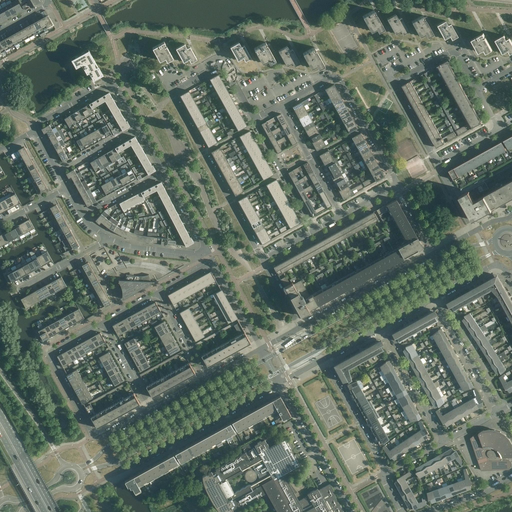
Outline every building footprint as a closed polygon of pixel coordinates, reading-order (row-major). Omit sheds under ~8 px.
[(19,4),(17,0),(12,3),(14,6),(16,12),(21,9),(19,4)] [(14,6),(12,3),(11,3),(7,5),(9,9),(12,14),(16,12),(14,6)] [(9,9),(7,5),(7,6),(2,8),(4,12),(7,17),(12,14),(9,9)] [(383,26),(376,14),(378,13),(379,13),(378,11),(377,12),(375,13),(374,10),(372,11),(362,17),(371,32),(376,29),(378,32),(384,29),(383,26)] [(407,29),(403,22),(401,17),(398,19),(396,14),(387,19),(395,34),(401,31),(402,35),(409,31),(407,29)] [(48,15),(0,41),(0,42),(5,39),(10,37),(15,34),(19,32),(24,29),(29,26),(34,24),(38,21),(43,19),(48,16),(53,25),(54,25),(48,15)] [(432,32),(425,20),(424,18),(423,15),(421,16),(411,22),(420,37),(425,34),(427,37),(433,34),(432,32)] [(48,27),(49,29),(53,27),(52,25),(53,25),(51,20),(48,16),(43,19),(46,23),(47,25),(48,27)] [(43,30),(45,32),(49,30),(49,29),(48,27),(47,25),(46,23),(43,19),(39,21),(38,21),(41,26),(42,27),(43,30)] [(38,21),(37,22),(34,24),(36,28),(37,30),(38,32),(38,33),(43,30),(42,27),(41,26),(38,21)] [(456,35),(453,28),(450,24),(448,25),(447,23),(445,21),(436,26),(444,39),(449,36),(451,40),(457,36),(456,35)] [(34,24),(30,26),(29,26),(31,31),(32,33),(34,35),(38,33),(38,32),(37,30),(36,28),(34,24)] [(0,54),(1,54),(0,51),(46,26),(47,28),(54,25),(53,25),(52,25),(48,27),(47,25),(42,27),(37,30),(32,33),(28,35),(23,38),(18,41),(13,43),(9,46),(4,48),(0,50),(0,52),(0,53),(1,53),(0,53),(0,54)] [(29,26),(28,27),(24,29),(27,33),(28,35),(29,38),(34,35),(32,33),(31,31),(29,26)] [(24,29),(20,31),(19,32),(22,36),(23,38),(24,40),(29,38),(28,35),(27,33),(24,29)] [(19,32),(18,32),(15,34),(17,39),(18,41),(19,43),(20,43),(24,40),(23,38),(22,36),(19,32)] [(491,48),(486,37),(485,36),(483,33),(482,34),(472,40),(479,53),(485,50),(486,53),(493,50),(491,48)] [(15,34),(11,36),(10,37),(12,41),(13,43),(15,45),(15,46),(20,43),(19,43),(18,41),(17,39),(15,34)] [(511,53),(511,43),(511,42),(509,38),(506,40),(506,38),(504,35),(495,40),(503,54),(508,51),(510,55),(511,53)] [(10,37),(9,37),(5,39),(8,44),(9,46),(10,48),(15,46),(15,45),(13,43),(12,41),(10,37)] [(5,39),(1,42),(0,42),(3,46),(4,48),(5,51),(10,48),(9,46),(8,44),(5,39)] [(166,46),(166,45),(165,44),(164,42),(163,42),(162,43),(161,43),(160,44),(152,48),(160,61),(165,58),(167,62),(173,58),(172,56),(171,55),(166,46)] [(246,49),(243,51),(242,51),(241,49),(242,49),(241,47),(240,45),(239,42),(230,47),(238,61),(243,58),(245,61),(251,58),(250,56),(250,55),(246,49)] [(270,64),(276,61),(274,58),(274,57),(268,46),(267,45),(265,42),(264,43),(263,43),(263,44),(261,44),(254,49),(262,64),(268,61),(270,64)] [(189,52),(188,53),(187,51),(188,50),(187,48),(186,47),(185,44),(176,49),(183,62),(189,59),(191,63),(197,60),(196,58),(196,57),(195,57),(192,51),(192,50),(192,51),(189,52)] [(290,51),(289,49),(287,46),(278,51),(287,66),(292,63),(294,67),(300,63),(299,61),(298,60),(295,53),(294,54),(291,55),(290,56),(290,54),(291,53),(290,51)] [(316,51),(316,50),(314,47),(313,48),(312,48),(312,49),(310,49),(303,54),(311,68),(316,65),(318,69),(324,66),(323,63),(323,62),(316,51)] [(103,75),(98,66),(97,67),(88,49),(71,59),(73,63),(75,66),(76,68),(80,66),(82,68),(83,67),(87,74),(89,73),(91,76),(93,80),(102,75),(103,75)] [(440,71),(452,65),(451,65),(450,65),(448,62),(450,61),(449,60),(447,61),(436,67),(437,67),(440,71)] [(442,76),(454,70),(454,69),(453,70),(451,67),(452,66),(452,65),(440,71),(442,76)] [(445,81),(457,74),(455,75),(454,72),(455,71),(454,70),(442,76),(445,81)] [(458,129),(442,101),(426,73),(424,74),(456,131),(458,129)] [(212,83),(221,79),(218,74),(210,79),(212,83)] [(448,86),(459,79),(458,79),(456,76),(458,76),(457,74),(445,81),(448,86)] [(214,87),(223,82),(221,79),(212,83),(214,87)] [(450,90),(462,84),(462,83),(461,84),(459,81),(460,80),(459,79),(448,86),(450,90)] [(413,86),(411,82),(412,81),(411,81),(402,86),(404,89),(404,88),(406,90),(413,86)] [(216,91),(225,86),(223,82),(214,87),(216,91)] [(327,94),(336,89),(334,84),(325,89),(327,94)] [(453,95),(465,89),(464,88),(463,89),(461,86),(463,85),(462,84),(450,90),(453,95)] [(218,95),(227,90),(225,86),(216,91),(218,95)] [(413,86),(406,90),(404,91),(405,91),(406,94),(407,93),(408,95),(416,91),(413,86)] [(330,98),(339,93),(336,89),(327,94),(330,98)] [(466,94),(464,91),(465,90),(465,89),(453,95),(455,100),(466,94)] [(221,99),(229,94),(227,90),(218,95),(221,99)] [(182,100),(191,95),(189,91),(180,96),(182,100)] [(416,91),(408,95),(406,96),(407,96),(409,98),(410,98),(411,100),(418,95),(416,91)] [(112,97),(109,93),(102,96),(105,101),(112,97)] [(332,102),(341,98),(339,93),(330,98),(332,102)] [(458,105),(470,98),(468,98),(467,95),(468,95),(467,93),(466,94),(455,100),(458,105)] [(223,103),(232,98),(229,94),(221,99),(223,103)] [(184,104),(193,99),(191,95),(182,100),(184,104)] [(421,100),(418,95),(411,100),(409,101),(410,100),(411,103),(412,103),(413,104),(421,100)] [(105,101),(102,96),(96,100),(99,105),(105,101)] [(225,107),(234,102),(232,98),(223,103),(225,107)] [(334,107),(343,102),(341,98),(332,102),(334,107)] [(461,109),(473,103),(472,102),(471,103),(469,100),(471,99),(470,98),(458,105),(461,109)] [(187,108),(195,103),(193,99),(184,104),(187,108)] [(99,105),(96,100),(89,104),(92,109),(99,105)] [(421,100),(413,104),(412,105),(412,106),(413,105),(414,108),(415,107),(416,109),(424,105),(421,100)] [(116,105),(114,101),(107,105),(110,109),(116,105)] [(227,111),(236,106),(234,102),(225,107),(227,111)] [(295,111),(304,106),(302,102),(292,107),(295,111)] [(337,111),(346,106),(343,102),(334,107),(337,111)] [(189,112),(198,107),(195,103),(187,108),(189,112)] [(463,114),(475,108),(475,107),(474,108),(472,105),(473,104),(473,103),(461,109),(463,114)] [(95,114),(92,109),(89,104),(85,106),(91,116),(95,114)] [(119,109),(116,105),(110,109),(112,113),(119,109)] [(426,110),(424,105),(416,109),(414,110),(415,110),(417,112),(418,112),(419,114),(426,110)] [(91,116),(85,106),(81,109),(87,119),(91,116)] [(229,115),(238,110),(236,106),(227,111),(229,115)] [(297,115),(306,110),(304,106),(295,111),(297,115)] [(339,115),(348,111),(346,106),(337,111),(339,115)] [(191,116),(200,111),(198,107),(189,112),(191,116)] [(466,119),(478,112),(476,113),(475,110),(476,109),(475,108),(463,114),(466,119)] [(87,119),(81,109),(77,111),(83,121),(87,119)] [(121,113),(119,109),(112,113),(115,117),(121,113)] [(231,119),(240,114),(238,110),(229,115),(231,119)] [(299,119),(308,114),(306,110),(297,115),(299,119)] [(426,110),(419,114),(417,115),(418,115),(419,117),(420,117),(421,119),(429,114),(426,110)] [(83,121),(77,111),(73,114),(78,123),(83,121)] [(193,119),(202,115),(200,111),(191,116),(193,119)] [(342,120),(350,115),(348,111),(339,115),(342,120)] [(469,124),(480,117),(479,117),(477,114),(478,114),(478,112),(466,119),(469,124)] [(124,118),(121,113),(115,117),(117,122),(124,118)] [(78,123),(73,114),(69,116),(74,126),(78,123)] [(234,123),(242,118),(240,114),(231,119),(234,123)] [(280,147),(282,151),(292,145),(290,141),(294,139),(293,137),(288,127),(281,114),(261,124),(274,147),(275,147),(276,149),(280,147)] [(301,123),(311,118),(308,114),(299,119),(301,123)] [(429,114),(421,119),(420,120),(420,119),(422,122),(423,121),(424,123),(431,119),(429,114)] [(195,123),(204,119),(202,115),(193,119),(195,123)] [(344,124),(353,119),(350,115),(342,120),(344,124)] [(74,126),(69,116),(64,119),(65,120),(70,128),(74,126)] [(458,136),(468,131),(466,127),(470,125),(471,129),(482,123),(480,119),(481,118),(480,117),(469,124),(458,129),(456,131),(458,136)] [(236,127),(245,122),(242,118),(234,123),(236,127)] [(303,127),(313,122),(311,118),(301,123),(303,127)] [(197,127),(206,122),(204,119),(195,123),(197,127)] [(346,128),(355,124),(353,119),(344,124),(346,128)] [(434,124),(431,119),(424,123),(422,124),(422,125),(423,124),(425,127),(425,126),(426,128),(434,124)] [(130,126),(127,121),(126,121),(119,125),(122,131),(130,126)] [(200,131),(208,126),(206,122),(197,127),(200,131)] [(238,131),(247,126),(245,122),(236,127),(238,131)] [(306,131),(315,126),(313,122),(303,127),(306,131)] [(45,133),(55,127),(53,123),(41,129),(44,134),(45,133)] [(349,133),(358,128),(355,124),(346,128),(349,133)] [(434,124),(426,128),(425,129),(426,129),(427,131),(428,131),(429,133),(437,129),(434,124)] [(112,134),(106,125),(102,127),(107,137),(112,135),(112,134)] [(202,135),(211,130),(208,126),(200,131),(202,135)] [(308,135),(317,130),(315,126),(306,131),(308,135)] [(49,136),(58,131),(55,127),(45,133),(46,132),(49,136)] [(107,137),(102,127),(97,129),(103,139),(107,137)] [(103,139),(97,129),(93,132),(99,142),(103,139)] [(439,133),(437,129),(429,133),(427,134),(428,134),(430,136),(431,136),(432,138),(439,133)] [(204,139),(213,134),(211,130),(202,135),(204,139)] [(310,139),(319,134),(317,130),(308,135),(310,139)] [(51,140),(60,135),(58,131),(49,136),(51,140)] [(242,141),(252,135),(250,131),(239,137),(242,141)] [(99,142),(93,132),(89,134),(95,144),(99,142)] [(436,148),(445,143),(443,140),(447,138),(448,141),(457,137),(454,132),(451,133),(442,138),(434,142),(433,143),(434,143),(436,148)] [(354,142),(363,137),(360,133),(352,138),(354,142)] [(439,133),(432,138),(430,139),(431,138),(432,141),(433,140),(434,142),(442,138),(439,133)] [(95,144),(89,134),(85,136),(90,146),(95,144)] [(206,143),(215,138),(213,134),(204,139),(206,143)] [(312,143),(321,138),(319,134),(310,139),(312,143)] [(53,145),(62,140),(60,135),(51,140),(53,145)] [(244,145),(254,139),(252,135),(242,141),(244,145)] [(90,146),(85,136),(81,139),(86,149),(90,146)] [(137,141),(135,136),(128,140),(131,145),(137,141)] [(356,147),(365,142),(363,137),(354,142),(356,147)] [(208,147),(217,142),(215,138),(206,143),(208,147)] [(314,147),(324,142),(321,138),(312,143),(314,147)] [(511,147),(511,144),(508,138),(503,141),(508,149),(511,147)] [(86,149),(81,139),(76,141),(82,151),(86,149)] [(246,149),(256,143),(254,139),(244,145),(246,149)] [(56,149),(65,144),(62,140),(53,145),(56,149)] [(131,145),(128,140),(122,144),(124,149),(131,145)] [(317,151),(326,146),(324,142),(314,147),(317,151)] [(359,151),(368,146),(365,142),(356,147),(359,151)] [(506,151),(501,142),(496,145),(501,153),(506,151)] [(248,152),(258,147),(256,143),(246,149),(248,152)] [(58,153),(67,148),(65,144),(56,149),(58,153)] [(124,149),(122,144),(115,148),(118,153),(124,149)] [(142,149),(140,145),(133,149),(135,153),(142,149)] [(501,153),(496,145),(492,147),(496,156),(501,153)] [(27,152),(26,150),(24,146),(18,150),(15,152),(12,155),(14,159),(18,157),(27,152)] [(361,155),(370,150),(368,146),(359,151),(361,155)] [(213,156),(222,151),(220,147),(211,152),(213,156)] [(250,156),(261,151),(258,147),(248,152),(250,156)] [(496,156),(492,147),(487,150),(492,159),(496,156)] [(60,157),(69,152),(67,148),(58,153),(60,157)] [(121,158),(118,153),(115,148),(111,150),(117,160),(121,158)] [(145,153),(142,149),(135,153),(138,157),(145,153)] [(322,160),(333,153),(331,149),(319,156),(322,160)] [(117,160),(111,150),(107,153),(112,163),(117,160)] [(364,160),(372,155),(370,150),(361,155),(364,160)] [(492,159),(487,150),(482,153),(487,161),(492,159)] [(216,160),(224,155),(222,151),(213,156),(216,160)] [(252,160),(263,155),(261,151),(250,156),(252,160)] [(21,162),(30,157),(27,152),(18,157),(21,162)] [(63,162),(72,157),(69,152),(60,157),(63,162)] [(112,163),(107,153),(103,155),(108,165),(112,163)] [(147,157),(145,153),(138,157),(140,161),(147,157)] [(324,164),(333,159),(335,157),(333,153),(322,160),(324,164)] [(487,161),(482,153),(477,155),(482,164),(487,161)] [(108,165),(103,155),(99,158),(104,167),(108,165)] [(218,164),(227,159),(224,155),(216,160),(218,164)] [(255,164),(265,159),(263,155),(252,160),(255,164)] [(366,164),(375,159),(372,155),(364,160),(366,164)] [(482,164),(477,155),(473,158),(477,166),(482,164)] [(24,167),(33,162),(30,157),(21,162),(24,167)] [(149,162),(147,157),(140,161),(143,166),(149,162)] [(326,168),(335,162),(337,161),(335,157),(333,159),(324,164),(326,168)] [(104,167),(99,158),(94,160),(100,170),(104,167)] [(477,166),(473,158),(468,160),(473,169),(477,166)] [(220,168),(229,163),(227,159),(218,164),(220,168)] [(257,168),(267,163),(265,159),(255,164),(257,168)] [(366,170),(368,168),(377,163),(375,159),(366,164),(364,165),(366,170)] [(100,170),(94,160),(90,163),(96,172),(100,170)] [(473,169),(468,160),(463,163),(468,172),(473,169)] [(328,172),(337,166),(340,165),(337,161),(335,162),(326,168),(328,172)] [(26,172),(36,167),(33,162),(24,167),(26,172)] [(145,170),(153,165),(152,165),(149,162),(143,166),(145,170)] [(332,206),(320,185),(307,162),(298,167),(300,171),(301,171),(305,168),(306,170),(308,174),(304,177),(303,177),(305,181),(306,180),(310,178),(314,184),(309,186),(308,187),(311,190),(316,188),(325,205),(320,207),(322,211),(332,206)] [(222,172),(231,167),(229,163),(220,168),(222,172)] [(259,172),(269,166),(267,163),(257,168),(259,172)] [(371,173),(380,168),(377,163),(368,168),(371,173)] [(468,172),(463,163),(458,166),(463,174),(468,172)] [(156,170),(153,165),(145,170),(148,175),(153,172),(156,170)] [(330,175),(342,169),(340,165),(337,166),(328,172),(330,175)] [(261,176),(271,170),(269,166),(259,172),(261,176)] [(463,174),(458,166),(454,168),(459,177),(463,174)] [(29,177),(38,172),(36,167),(26,172),(29,177)] [(69,177),(80,172),(77,167),(66,174),(69,178),(69,177)] [(224,176),(233,171),(231,167),(222,172),(224,176)] [(305,193),(310,191),(311,190),(308,187),(303,190),(300,184),(304,181),(305,181),(303,177),(302,178),(298,180),(295,174),(299,172),(300,171),(298,167),(288,173),(312,216),(322,211),(320,207),(315,210),(305,193)] [(373,177),(382,172),(380,168),(371,173),(373,177)] [(459,177),(454,168),(449,171),(454,180),(459,177)] [(136,179),(131,169),(126,172),(132,182),(136,179)] [(342,174),(344,173),(342,169),(330,175),(332,179),(342,174)] [(263,180),(273,175),(274,175),(271,170),(261,176),(263,180)] [(226,180),(235,175),(233,171),(224,176),(226,180)] [(32,182),(41,177),(38,172),(29,177),(32,182)] [(73,181),(82,176),(80,172),(69,177),(69,178),(71,177),(73,181)] [(132,182),(126,172),(122,174),(128,184),(132,182)] [(374,182),(385,177),(382,172),(373,177),(362,183),(365,187),(371,184),(370,182),(373,180),(374,182)] [(128,184),(122,174),(118,176),(123,186),(128,184)] [(335,183),(344,178),(342,174),(332,179),(335,183)] [(229,184),(237,179),(235,175),(226,180),(229,184)] [(76,185),(85,180),(82,176),(73,181),(76,185)] [(123,186),(118,176),(114,179),(119,189),(123,186)] [(35,187),(44,182),(41,177),(32,182),(35,187)] [(337,187),(346,182),(344,178),(335,183),(337,187)] [(119,189),(114,179),(110,181),(115,191),(119,189)] [(231,188),(240,183),(237,179),(229,184),(231,188)] [(268,189),(279,183),(276,179),(266,185),(268,189)] [(78,189),(87,184),(85,180),(76,185),(78,189)] [(487,213),(511,198),(511,180),(508,183),(504,185),(499,187),(498,188),(494,190),(493,191),(475,201),(469,191),(467,192),(459,196),(473,220),(480,216),(480,215),(481,214),(482,215),(487,213)] [(115,191),(110,181),(105,183),(111,193),(115,191)] [(339,191),(348,186),(351,185),(349,181),(346,182),(337,187),(339,191)] [(47,188),(45,184),(44,182),(35,187),(37,192),(41,191),(45,189),(46,189),(47,188)] [(163,187),(161,182),(156,184),(154,185),(154,186),(155,187),(157,190),(163,187)] [(489,189),(485,182),(473,189),(476,196),(489,189)] [(111,193),(105,183),(101,186),(106,196),(111,193)] [(233,192),(242,187),(240,183),(231,188),(233,192)] [(271,193),(281,187),(279,183),(268,189),(271,193)] [(80,193),(89,188),(87,184),(78,189),(80,193)] [(343,199),(353,194),(351,192),(355,190),(356,192),(363,188),(361,184),(350,190),(341,195),(343,199)] [(154,186),(154,185),(150,188),(148,189),(148,190),(150,194),(157,190),(155,187),(154,186)] [(341,195),(350,190),(348,186),(339,191),(341,195)] [(235,196),(244,191),(242,187),(233,192),(235,196)] [(273,197),(283,191),(281,187),(271,193),(273,197)] [(82,198),(91,193),(89,188),(80,193),(82,198)] [(148,189),(143,191),(141,192),(142,194),(143,197),(150,194),(148,190),(148,189)] [(275,201),(285,195),(283,191),(273,197),(275,201)] [(145,199),(143,197),(142,194),(141,192),(136,195),(140,202),(142,204),(142,205),(146,202),(146,201),(145,199)] [(85,202),(94,197),(91,193),(82,198),(85,202)] [(19,201),(15,194),(10,197),(15,206),(17,205),(16,204),(19,202),(19,201)] [(140,202),(136,195),(132,197),(136,204),(137,207),(142,205),(142,204),(140,202)] [(277,205),(287,199),(285,195),(275,201),(277,205)] [(240,205),(249,200),(247,196),(238,201),(240,205)] [(15,206),(10,197),(5,199),(10,209),(15,206)] [(87,206),(96,201),(94,197),(85,202),(87,206)] [(136,204),(132,197),(128,199),(132,206),(133,209),(137,207),(136,204)] [(10,209),(5,199),(0,202),(5,211),(10,209)] [(132,206),(128,199),(124,201),(127,208),(129,211),(133,209),(132,206)] [(279,209),(289,203),(287,199),(277,205),(279,209)] [(381,214),(388,210),(399,205),(400,204),(399,203),(398,203),(396,199),(376,210),(383,223),(385,221),(381,214)] [(155,213),(149,202),(149,203),(147,200),(146,201),(146,202),(147,204),(152,214),(155,213)] [(242,209),(251,204),(249,200),(240,205),(242,209)] [(127,208),(124,201),(119,204),(123,210),(124,214),(129,211),(127,208)] [(281,213),(292,207),(289,203),(279,209),(281,213)] [(59,210),(58,208),(56,204),(50,208),(47,210),(50,215),(59,210)] [(244,213),(253,208),(251,204),(242,209),(244,213)] [(391,215),(401,209),(402,210),(403,209),(402,207),(401,208),(399,205),(388,210),(391,215)] [(284,217),(294,211),(292,207),(281,213),(284,217)] [(247,217),(256,212),(253,208),(244,213),(247,217)] [(394,220),(404,214),(406,214),(405,212),(403,213),(402,210),(401,209),(391,215),(394,220)] [(53,220),(62,215),(59,210),(50,215),(53,220)] [(101,222),(108,214),(104,211),(95,221),(99,224),(101,222)] [(286,221),(296,215),(294,211),(284,217),(286,221)] [(249,220),(258,216),(256,212),(247,217),(249,220)] [(379,221),(373,212),(371,213),(371,214),(369,215),(373,223),(378,221),(379,221)] [(105,225),(111,217),(109,216),(108,214),(101,222),(103,224),(105,225)] [(373,223),(369,215),(368,214),(368,215),(366,216),(366,217),(364,218),(369,226),(373,223)] [(396,225),(407,219),(408,218),(407,217),(406,217),(404,214),(394,220),(396,225)] [(56,225),(65,220),(62,215),(53,220),(56,225)] [(288,225),(298,219),(296,215),(286,221),(288,225)] [(251,224),(260,219),(258,216),(249,220),(251,224)] [(369,226),(364,218),(363,216),(364,217),(361,219),(362,220),(360,221),(364,228),(369,226)] [(109,228),(115,220),(113,218),(111,217),(105,225),(107,227),(109,228)] [(253,228),(262,223),(260,219),(251,224),(253,228)] [(290,229),(300,223),(298,219),(288,225),(279,230),(281,234),(287,231),(286,228),(289,226),(290,229)] [(364,228),(360,221),(359,219),(359,220),(356,221),(357,222),(355,223),(359,231),(364,228)] [(399,229),(409,224),(411,223),(410,221),(409,222),(407,219),(396,225),(399,229)] [(34,228),(30,221),(30,220),(26,222),(26,221),(24,222),(29,231),(34,228),(34,229),(34,228)] [(58,230),(67,225),(65,220),(56,225),(58,230)] [(113,231),(118,222),(116,221),(115,220),(109,228),(111,230),(113,231)] [(29,231),(24,222),(19,225),(19,226),(24,234),(29,231)] [(117,233),(122,224),(121,224),(118,222),(113,231),(115,232),(117,233)] [(359,231),(355,223),(354,222),(352,224),(352,225),(350,226),(354,233),(359,231)] [(255,232),(264,227),(262,223),(253,228),(255,232)] [(122,236),(126,226),(124,225),(122,224),(117,233),(120,235),(122,236)] [(354,233),(350,226),(349,224),(349,225),(347,227),(345,228),(350,236),(354,233)] [(401,234),(412,228),(412,229),(413,228),(412,226),(411,227),(409,224),(399,229),(401,234)] [(24,234),(19,226),(19,225),(14,228),(19,237),(24,234)] [(61,235),(70,230),(67,225),(58,230),(61,235)] [(127,237),(130,228),(129,227),(126,226),(122,236),(124,236),(127,237)] [(258,236),(266,231),(264,227),(255,232),(258,236)] [(350,236),(345,228),(345,227),(344,227),(345,228),(342,229),(343,230),(341,231),(345,239),(350,236)] [(19,237),(14,228),(9,230),(9,231),(14,239),(19,237)] [(404,239),(415,233),(416,233),(415,231),(414,232),(412,229),(412,228),(401,234),(404,239)] [(345,239),(341,231),(340,229),(340,230),(337,232),(338,233),(336,234),(340,241),(345,239)] [(14,239),(9,231),(9,230),(4,233),(9,242),(14,239)] [(64,240),(73,235),(70,230),(61,235),(57,237),(60,242),(64,240)] [(272,239),(271,236),(274,235),(276,237),(280,234),(278,230),(269,235),(271,239),(272,239)] [(260,240),(269,235),(266,231),(258,236),(260,240)] [(340,241),(336,234),(335,232),(335,233),(333,234),(333,235),(331,236),(335,244),(340,241)] [(9,242),(4,233),(0,235),(0,237),(4,245),(9,242)] [(406,243),(417,237),(417,238),(419,237),(418,236),(416,236),(415,233),(404,239),(406,243)] [(67,245),(76,240),(73,235),(64,240),(67,245)] [(262,244),(271,239),(269,235),(260,240),(262,244)] [(335,244),(331,236),(330,235),(331,236),(328,237),(328,238),(327,239),(331,247),(335,244)] [(194,243),(191,237),(190,238),(183,241),(185,244),(185,246),(186,246),(186,247),(192,243),(194,243)] [(331,247),(327,239),(326,237),(325,237),(326,238),(323,240),(324,241),(322,242),(326,249),(331,247)] [(423,248),(422,247),(424,246),(420,241),(419,241),(417,238),(417,237),(406,243),(400,247),(399,244),(396,245),(398,248),(404,258),(423,248)] [(79,246),(77,242),(76,240),(67,245),(63,247),(65,252),(69,250),(73,248),(73,249),(79,246)] [(326,249),(322,242),(321,240),(321,241),(318,242),(319,243),(317,244),(321,252),(326,249)] [(321,252),(317,244),(316,242),(316,243),(314,245),(314,246),(312,247),(317,254),(321,252)] [(317,254),(312,247),(311,245),(312,246),(309,247),(309,248),(308,249),(312,257),(317,254)] [(312,257),(308,249),(307,248),(306,248),(307,249),(304,250),(305,251),(303,252),(307,260),(312,257)] [(404,258),(398,248),(393,251),(399,261),(402,259),(403,261),(405,260),(404,258)] [(307,260),(303,252),(302,250),(302,251),(299,253),(300,254),(298,255),(302,262),(307,260)] [(51,259),(47,251),(47,252),(42,254),(47,264),(49,263),(48,261),(51,260),(51,259)] [(399,261),(393,251),(389,253),(394,264),(395,264),(398,262),(398,263),(400,262),(399,261)] [(302,262),(298,255),(297,253),(297,254),(295,255),(295,256),(293,257),(298,265),(302,262)] [(394,264),(389,253),(384,256),(389,266),(390,266),(393,264),(394,266),(395,265),(395,264),(394,264)] [(47,264),(42,254),(37,257),(42,266),(47,264)] [(298,265),(293,257),(292,256),(293,257),(290,258),(290,259),(289,260),(293,267),(298,265)] [(389,266),(384,256),(379,258),(385,269),(388,267),(389,268),(391,267),(390,266),(389,266)] [(42,266),(37,257),(32,260),(37,269),(42,266)] [(293,267),(289,260),(288,258),(287,258),(288,259),(285,261),(286,261),(284,262),(288,270),(293,267)] [(385,269),(379,258),(374,261),(380,272),(380,271),(384,270),(384,271),(386,270),(385,269)] [(37,269),(32,260),(27,263),(32,272),(37,269)] [(288,270),(284,262),(283,261),(283,262),(281,263),(281,264),(279,265),(283,273),(288,270)] [(380,272),(374,261),(369,264),(375,274),(376,274),(379,272),(380,274),(381,273),(380,271),(380,272)] [(91,268),(90,266),(88,262),(82,265),(82,266),(79,268),(81,273),(91,268)] [(32,272),(27,263),(22,265),(27,275),(32,272)] [(283,273),(279,265),(278,263),(278,264),(273,267),(278,276),(283,273)] [(375,274),(369,264),(365,266),(371,277),(374,275),(375,276),(376,275),(376,274),(375,274)] [(27,275),(22,265),(17,268),(22,277),(27,275)] [(371,277),(365,266),(360,269),(366,279),(369,277),(370,279),(372,278),(371,277)] [(22,277),(17,268),(12,271),(17,280),(22,277)] [(84,278),(94,273),(91,268),(81,273),(84,278)] [(366,279),(360,269),(355,272),(361,282),(365,280),(365,281),(367,281),(366,279)] [(17,280),(12,271),(7,274),(7,273),(7,274),(4,275),(8,283),(11,281),(12,283),(17,280)] [(216,281),(211,272),(211,271),(206,274),(206,275),(211,284),(216,281)] [(361,282),(355,272),(350,274),(356,285),(357,284),(360,283),(361,284),(362,283),(361,282)] [(87,283),(97,278),(94,273),(84,278),(87,283)] [(290,285),(283,273),(278,276),(283,285),(285,284),(286,287),(290,285)] [(125,280),(122,280),(118,280),(119,280),(118,282),(118,281),(118,282),(119,283),(120,284),(120,285),(121,286),(121,287),(121,288),(122,289),(122,290),(122,291),(122,292),(122,293),(122,294),(122,295),(122,296),(122,297),(122,298),(122,297),(123,299),(152,283),(153,283),(154,282),(155,282),(154,282),(153,282),(151,282),(150,281),(149,281),(148,281),(148,275),(149,275),(148,275),(147,275),(146,275),(145,276),(143,276),(142,276),(141,276),(140,276),(139,276),(138,276),(137,276),(136,276),(135,276),(134,276),(131,277),(130,277),(129,276),(130,276),(130,275),(129,275),(128,275),(127,275),(126,274),(126,275),(125,280)] [(211,284),(206,275),(206,274),(201,277),(201,278),(206,286),(211,284)] [(356,285),(350,274),(346,277),(352,287),(355,285),(356,287),(357,286),(357,284),(356,285)] [(504,288),(501,282),(497,275),(490,279),(488,280),(491,291),(497,297),(505,290),(505,289),(504,288)] [(66,287),(62,279),(61,277),(56,280),(61,289),(66,287)] [(206,286),(201,278),(201,277),(196,279),(197,280),(201,289),(206,286)] [(352,287),(346,277),(341,279),(347,290),(350,288),(351,289),(353,288),(352,287)] [(90,288),(99,283),(97,278),(87,283),(90,288)] [(201,289),(197,280),(196,279),(191,282),(192,283),(197,291),(201,289)] [(347,290),(341,279),(336,282),(342,293),(342,292),(346,291),(346,292),(348,291),(347,290)] [(61,289),(56,280),(51,283),(51,284),(56,292),(61,289)] [(316,300),(313,295),(310,297),(301,280),(285,289),(289,295),(300,316),(314,308),(311,303),(316,300)] [(491,291),(488,280),(486,282),(483,283),(487,293),(491,291)] [(197,291),(192,283),(191,282),(187,285),(192,294),(197,291)] [(342,293),(336,282),(332,285),(337,295),(338,295),(341,293),(342,294),(343,294),(342,292),(342,293)] [(56,292),(51,284),(51,283),(46,285),(51,295),(56,292)] [(92,293),(102,288),(99,283),(90,288),(92,293)] [(487,293),(483,283),(481,285),(478,285),(478,286),(482,296),(487,293)] [(51,295),(46,285),(41,288),(41,289),(46,298),(51,295)] [(192,294),(187,285),(182,287),(183,288),(187,297),(192,294)] [(337,295),(332,285),(327,287),(333,298),(336,296),(337,297),(338,296),(338,295),(337,295)] [(482,296),(478,286),(476,287),(473,288),(474,288),(477,299),(482,296)] [(187,297),(183,288),(182,287),(177,290),(178,291),(183,299),(187,297)] [(333,298),(327,287),(322,290),(328,300),(331,298),(332,300),(334,299),(333,298)] [(46,298),(41,289),(41,288),(36,291),(41,300),(46,298)] [(95,298),(105,293),(102,288),(92,293),(95,298)] [(477,299),(474,288),(471,290),(469,291),(472,301),(477,299)] [(224,295),(221,289),(220,290),(221,290),(212,295),(215,300),(224,295)] [(183,299),(178,291),(177,290),(173,292),(173,293),(178,302),(183,299)] [(328,300),(322,290),(317,292),(323,303),(324,303),(327,301),(327,302),(329,301),(328,300)] [(500,301),(508,295),(508,294),(507,292),(505,290),(497,297),(500,301)] [(41,300),(36,291),(31,294),(31,295),(36,303),(41,300)] [(472,301),(469,291),(466,293),(464,293),(464,294),(467,304),(472,301)] [(178,302),(173,293),(173,292),(168,295),(173,305),(178,302)] [(323,303),(317,292),(313,295),(316,300),(318,306),(322,304),(323,305),(324,304),(324,303),(323,303)] [(98,303),(108,298),(105,293),(95,298),(98,303)] [(36,303),(31,295),(31,294),(26,296),(31,306),(36,303)] [(467,304),(464,294),(461,295),(459,296),(462,307),(467,304)] [(218,304),(226,300),(224,295),(215,300),(218,304)] [(502,306),(510,299),(511,299),(509,297),(508,295),(500,301),(502,306)] [(31,306),(26,296),(21,299),(26,309),(31,306)] [(462,307),(459,296),(456,298),(454,299),(457,309),(462,307)] [(111,304),(109,300),(108,298),(98,303),(101,308),(104,306),(105,307),(111,304)] [(457,309),(454,299),(447,303),(449,308),(451,307),(452,308),(452,309),(453,310),(454,311),(457,309)] [(505,311),(511,305),(511,302),(510,299),(502,306),(505,311)] [(220,309),(229,304),(226,300),(218,304),(220,309)] [(161,312),(156,303),(155,302),(150,305),(151,305),(156,315),(161,312),(161,313),(161,312)] [(223,314),(231,309),(229,304),(220,309),(223,314)] [(156,315),(151,305),(150,305),(146,307),(146,308),(151,318),(156,315)] [(151,318),(146,308),(146,307),(141,310),(141,311),(147,320),(151,318)] [(191,313),(188,308),(179,313),(182,318),(191,313)] [(83,317),(79,309),(78,309),(73,312),(79,321),(81,320),(80,319),(83,317)] [(225,319),(234,314),(231,309),(223,314),(225,319)] [(147,320),(141,311),(141,310),(136,312),(137,313),(142,323),(147,320)] [(436,317),(435,316),(437,315),(434,310),(430,313),(427,313),(428,314),(431,324),(437,321),(437,320),(436,318),(436,317)] [(196,320),(206,315),(204,311),(194,317),(196,320)] [(79,321),(73,312),(68,314),(73,323),(74,324),(77,322),(79,321)] [(142,323),(137,313),(136,312),(131,315),(132,316),(137,325),(142,323)] [(185,322),(194,317),(191,313),(182,318),(185,322)] [(465,324),(473,318),(470,313),(464,316),(465,317),(462,320),(465,324)] [(73,323),(68,314),(63,317),(69,327),(71,326),(74,324),(73,323)] [(237,319),(234,314),(225,319),(228,323),(237,319)] [(431,324),(428,314),(425,315),(423,316),(426,327),(431,324)] [(137,325),(132,316),(131,315),(127,318),(127,319),(132,328),(137,325)] [(426,327),(423,316),(420,318),(418,319),(421,329),(426,327)] [(69,327),(63,317),(58,320),(63,329),(64,330),(67,328),(69,327)] [(187,327),(196,322),(194,317),(185,322),(187,327)] [(132,328),(127,319),(127,318),(122,320),(122,321),(128,331),(132,328)] [(468,329),(477,323),(473,318),(465,324),(468,329)] [(421,329),(418,319),(415,321),(413,321),(413,322),(416,332),(421,329)] [(63,329),(58,320),(53,323),(59,332),(61,331),(64,330),(63,329)] [(128,331),(122,321),(122,320),(117,323),(118,324),(123,333),(128,331)] [(244,332),(238,320),(237,320),(238,321),(233,323),(234,325),(239,335),(244,332)] [(157,332),(167,326),(164,321),(154,327),(157,332)] [(190,332),(199,327),(196,322),(187,327),(190,332)] [(416,332),(413,322),(411,323),(408,324),(408,325),(412,335),(416,332)] [(59,332),(53,323),(48,326),(53,334),(54,335),(57,333),(59,332)] [(123,333),(118,324),(117,323),(112,326),(118,336),(123,333)] [(471,333),(480,328),(477,323),(468,329),(471,333)] [(412,335),(408,325),(406,326),(403,327),(407,337),(412,335)] [(53,334),(48,326),(43,328),(49,338),(51,337),(54,335),(53,334)] [(159,336),(169,331),(167,326),(157,332),(159,336)] [(193,337),(202,332),(199,327),(190,332),(193,337)] [(407,337),(403,327),(401,329),(398,329),(399,330),(402,340),(407,337)] [(49,338),(43,328),(39,331),(38,331),(40,335),(43,341),(47,339),(49,338)] [(474,337),(483,332),(480,328),(471,333),(474,337)] [(434,339),(444,334),(441,329),(438,330),(438,331),(432,335),(434,339)] [(402,340),(399,330),(391,334),(394,338),(395,338),(396,339),(397,340),(398,341),(398,342),(399,342),(402,340)] [(162,341),(172,336),(169,331),(159,336),(162,341)] [(106,343),(100,333),(100,332),(100,333),(95,335),(95,336),(98,340),(101,346),(105,343),(106,343)] [(195,342),(204,337),(202,332),(193,337),(195,342)] [(250,342),(248,339),(244,332),(239,335),(245,345),(245,346),(250,343),(250,342)] [(477,342),(486,337),(483,332),(474,337),(477,342)] [(436,343),(446,338),(444,334),(434,339),(436,343)] [(98,340),(95,336),(95,335),(90,338),(91,339),(93,343),(96,348),(101,346),(98,340)] [(239,335),(234,338),(240,348),(245,345),(239,335)] [(165,346),(175,340),(172,336),(162,341),(165,346)] [(480,347),(488,341),(486,337),(477,342),(480,347)] [(93,343),(91,339),(90,338),(85,340),(86,341),(88,345),(91,351),(96,348),(93,343)] [(127,348),(137,343),(134,338),(124,343),(127,348)] [(240,348),(234,338),(230,340),(236,351),(240,348)] [(439,347),(447,342),(448,342),(446,338),(436,343),(439,347)] [(88,345),(86,341),(85,340),(81,343),(81,344),(83,348),(87,353),(91,351),(88,345)] [(167,351),(177,345),(175,340),(165,346),(167,351)] [(236,351),(230,340),(225,343),(231,353),(236,351)] [(382,346),(382,345),(381,345),(383,344),(381,340),(379,341),(376,342),(374,343),(377,354),(383,350),(383,349),(383,348),(382,347),(382,346)] [(483,351),(491,346),(488,341),(480,347),(483,351)] [(441,351),(450,346),(448,342),(447,342),(439,347),(441,351)] [(83,348),(81,344),(81,343),(76,346),(77,347),(79,350),(82,356),(87,353),(83,348)] [(129,353),(139,348),(137,343),(127,348),(129,353)] [(231,353),(225,343),(220,345),(226,356),(231,353)] [(377,354),(374,343),(371,345),(369,346),(372,356),(377,354)] [(170,356),(180,350),(177,345),(167,351),(170,356)] [(226,356),(220,345),(216,348),(221,358),(226,356)] [(405,355),(414,350),(412,345),(405,347),(405,349),(403,351),(405,355)] [(79,350),(77,347),(76,346),(71,348),(72,349),(74,353),(77,359),(82,356),(79,350)] [(372,356),(369,346),(367,348),(364,348),(364,349),(367,359),(372,356)] [(443,355),(452,350),(453,350),(450,346),(441,351),(443,355)] [(486,356),(494,351),(491,346),(483,351),(486,356)] [(74,353),(72,349),(71,348),(67,351),(67,352),(69,356),(72,361),(77,359),(74,353)] [(132,358),(142,352),(139,348),(129,353),(132,358)] [(221,358),(216,348),(211,351),(217,361),(221,358)] [(367,359),(364,349),(362,350),(359,351),(359,352),(363,362),(367,359)] [(408,360),(417,355),(414,350),(405,355),(408,360)] [(445,359),(455,354),(453,350),(452,350),(443,355),(445,359)] [(69,356),(67,352),(67,351),(62,353),(62,354),(64,358),(68,364),(72,361),(69,356)] [(217,361),(211,351),(206,353),(212,364),(217,361)] [(489,361),(497,355),(494,351),(486,356),(489,361)] [(101,362),(111,357),(110,355),(109,352),(108,352),(99,357),(101,362)] [(135,362),(145,357),(142,352),(132,358),(135,362)] [(363,362),(359,352),(357,353),(354,354),(355,354),(358,364),(363,362)] [(64,358),(62,354),(62,353),(57,356),(63,367),(63,366),(68,364),(64,358)] [(212,364),(206,353),(201,356),(207,367),(212,364)] [(358,364),(355,354),(352,356),(350,356),(350,357),(353,367),(358,364)] [(448,363),(456,358),(457,358),(455,354),(445,359),(448,363)] [(410,365),(420,359),(417,355),(408,360),(410,365)] [(491,365),(500,360),(497,355),(489,361),(491,365)] [(113,362),(114,362),(112,359),(111,357),(101,362),(104,367),(113,362)] [(137,367),(147,362),(145,357),(135,362),(137,367)] [(450,367),(459,362),(457,358),(456,358),(448,363),(450,367)] [(351,380),(348,370),(345,359),(333,366),(337,372),(342,382),(347,381),(348,382),(351,380)] [(413,369),(422,364),(420,359),(410,365),(413,369)] [(382,370),(391,365),(389,360),(386,362),(385,362),(380,367),(382,370)] [(494,370),(503,365),(500,360),(491,365),(494,370)] [(107,372),(117,366),(116,364),(114,362),(113,362),(104,367),(107,372)] [(141,372),(150,367),(147,362),(137,367),(140,372),(141,372)] [(452,371),(461,366),(459,362),(450,367),(452,371)] [(195,374),(191,366),(189,363),(184,366),(190,377),(195,374)] [(416,374),(425,369),(422,364),(413,369),(416,374)] [(384,374),(394,369),(391,365),(382,370),(384,374)] [(506,370),(504,367),(503,365),(494,370),(497,374),(500,373),(501,374),(506,370)] [(118,372),(119,371),(118,368),(117,366),(107,372),(109,376),(118,372)] [(190,377),(184,366),(179,368),(185,379),(190,377)] [(454,375),(464,370),(461,366),(452,371),(454,375)] [(185,379),(179,368),(174,371),(180,382),(185,379)] [(76,377),(79,374),(77,369),(73,372),(67,375),(70,380),(76,377)] [(386,378),(395,374),(396,373),(394,369),(384,374),(386,378)] [(418,379),(428,374),(425,369),(416,374),(418,379)] [(456,379),(465,374),(466,374),(464,370),(454,375),(456,379)] [(112,381),(122,376),(121,374),(119,371),(118,372),(109,376),(112,381)] [(180,382),(174,371),(170,373),(176,384),(180,382)] [(176,384),(170,373),(165,376),(171,387),(176,384)] [(389,383),(398,377),(396,373),(395,374),(386,378),(389,383)] [(78,381),(82,379),(79,374),(76,377),(70,380),(73,384),(78,381)] [(421,384),(430,378),(428,374),(418,379),(421,384)] [(459,383),(468,378),(466,374),(465,374),(456,379),(459,383)] [(511,391),(511,387),(509,381),(507,382),(504,378),(505,376),(504,374),(499,378),(506,390),(507,389),(509,392),(511,391)] [(123,381),(125,381),(123,378),(122,376),(112,381),(115,386),(123,381)] [(171,387),(165,376),(160,379),(166,390),(171,387)] [(391,387),(400,382),(400,381),(398,377),(389,383),(391,387)] [(424,388),(433,383),(430,378),(421,384),(424,388)] [(461,387),(470,382),(468,378),(459,383),(461,387)] [(81,386),(85,384),(82,379),(78,381),(73,384),(75,389),(81,386)] [(166,390),(160,379),(156,381),(162,392),(166,390)] [(162,392),(156,381),(151,384),(157,395),(162,392)] [(349,390),(359,385),(357,381),(350,384),(349,384),(347,386),(349,390)] [(393,391),(402,385),(400,381),(400,382),(391,387),(393,391)] [(473,387),(471,384),(470,382),(461,387),(463,391),(470,389),(471,389),(473,387)] [(426,393),(436,388),(433,383),(424,388),(426,393)] [(83,391),(87,389),(85,384),(81,386),(75,389),(78,394),(83,391)] [(157,395),(151,384),(146,386),(152,398),(157,395)] [(351,394),(361,389),(359,385),(349,390),(351,394)] [(395,395),(404,390),(405,389),(402,385),(393,391),(395,395)] [(429,398),(438,393),(436,388),(426,393),(429,398)] [(86,395),(90,393),(87,389),(83,391),(78,394),(80,399),(81,398),(86,395)] [(354,399),(363,393),(361,389),(351,394),(354,399)] [(397,399),(407,393),(405,389),(404,390),(395,395),(397,399)] [(482,402),(476,389),(473,390),(475,398),(473,399),(478,408),(482,406),(481,403),(482,402)] [(89,400),(93,398),(90,393),(86,395),(81,398),(80,399),(83,404),(83,403),(89,400)] [(140,404),(135,397),(133,393),(129,396),(135,407),(140,404)] [(356,403),(366,398),(363,393),(354,399),(356,403)] [(400,403),(409,398),(409,397),(407,393),(397,399),(400,403)] [(432,403),(441,398),(438,393),(429,398),(432,403)] [(291,415),(286,407),(280,395),(272,400),(278,411),(283,420),(290,415),(291,415)] [(135,407),(129,396),(124,399),(130,410),(135,407)] [(402,407),(411,402),(409,397),(409,398),(400,403),(402,407)] [(358,407),(368,402),(366,398),(356,403),(358,407)] [(444,403),(441,398),(432,403),(434,407),(437,406),(438,407),(444,403)] [(130,410),(124,399),(119,401),(125,412),(130,410)] [(478,408),(473,399),(468,401),(473,411),(478,408)] [(278,411),(272,400),(271,400),(272,400),(268,403),(267,402),(267,403),(273,413),(278,411)] [(125,412),(119,401),(114,404),(120,415),(125,412)] [(473,411),(468,401),(463,404),(469,413),(473,411)] [(89,402),(84,405),(85,407),(91,417),(96,414),(90,404),(89,402)] [(361,411),(370,406),(368,402),(358,407),(361,411)] [(404,411),(413,406),(414,406),(411,402),(402,407),(404,411)] [(273,413),(267,403),(266,403),(267,403),(263,406),(262,405),(268,416),(273,413)] [(120,415),(114,404),(110,406),(116,417),(120,415)] [(469,413),(463,404),(459,406),(464,416),(469,413)] [(268,416),(262,405),(261,406),(262,406),(258,408),(257,408),(263,419),(268,416)] [(116,417),(110,406),(105,409),(111,420),(116,417)] [(363,416),(373,410),(370,406),(361,411),(363,416)] [(406,415),(416,410),(414,406),(413,406),(404,411),(406,415)] [(464,416),(459,406),(454,409),(459,419),(464,416)] [(263,419),(257,408),(256,408),(257,409),(253,411),(252,411),(258,422),(263,419)] [(111,420),(105,409),(100,412),(106,423),(111,420)] [(459,419),(454,409),(449,412),(455,421),(459,419)] [(365,420),(375,415),(373,410),(363,416),(365,420)] [(409,419),(417,414),(418,414),(416,410),(406,415),(409,419)] [(450,424),(445,414),(442,416),(438,410),(435,412),(442,424),(444,423),(446,426),(450,424)] [(258,422),(252,411),(251,411),(252,412),(248,414),(247,413),(247,414),(253,425),(258,422)] [(100,412),(96,414),(102,425),(106,423),(100,412)] [(455,421),(449,412),(445,414),(450,424),(455,421)] [(102,425),(96,414),(91,417),(97,428),(102,425)] [(253,425),(247,414),(243,417),(242,416),(248,427),(253,425)] [(421,418),(419,415),(418,414),(417,414),(409,419),(411,422),(417,420),(418,420),(421,418)] [(368,424),(377,419),(375,415),(365,420),(368,424)] [(248,427),(242,416),(242,417),(238,419),(237,419),(243,430),(248,427)] [(243,430),(237,419),(237,420),(233,422),(232,422),(238,433),(243,430)] [(370,428),(380,423),(377,419),(368,424),(370,428)] [(426,431),(421,421),(418,423),(421,430),(419,431),(424,440),(428,437),(426,432),(426,431)] [(236,434),(230,423),(230,424),(226,426),(225,425),(225,426),(231,437),(236,434)] [(372,432),(382,427),(380,423),(370,428),(372,432)] [(231,437),(225,426),(221,429),(220,428),(226,439),(231,437)] [(375,437),(384,431),(382,427),(372,432),(375,437)] [(226,439),(220,428),(220,429),(216,431),(215,431),(221,442),(226,439)] [(511,445),(511,446),(511,445),(511,444),(509,441),(509,440),(509,439),(505,436),(505,435),(501,433),(500,432),(495,431),(495,430),(490,431),(489,430),(484,431),(483,430),(479,433),(478,432),(470,438),(471,439),(471,440),(481,470),(507,469),(508,469),(509,469),(509,468),(510,468),(510,467),(511,467),(511,466),(511,465),(511,464),(511,463),(511,462),(510,462),(510,461),(509,461),(509,460),(508,460),(507,460),(505,460),(505,457),(511,457),(511,445)] [(221,442),(215,431),(215,432),(211,434),(210,434),(216,445),(221,442)] [(377,441),(387,436),(384,431),(375,437),(377,441)] [(424,440),(419,431),(414,434),(420,443),(424,440)] [(216,445),(210,434),(210,435),(206,437),(205,437),(211,448),(216,445)] [(420,443),(414,434),(410,437),(415,446),(420,443)] [(383,443),(389,439),(387,436),(377,441),(380,446),(383,444),(383,443)] [(211,448),(205,437),(201,440),(200,439),(206,450),(211,448)] [(415,446),(410,437),(405,441),(411,449),(415,446)] [(206,450),(200,439),(200,440),(196,442),(195,442),(201,453),(206,450)] [(343,511),(334,495),(335,494),(330,485),(329,486),(328,485),(318,490),(317,489),(307,494),(308,496),(302,499),(298,501),(298,500),(294,494),(291,489),(288,483),(289,483),(289,482),(288,483),(284,475),(299,466),(298,463),(298,462),(300,461),(301,461),(300,460),(297,454),(294,456),(293,455),(292,453),(293,453),(293,452),(292,453),(291,450),(290,450),(291,449),(293,448),(294,448),(290,441),(289,441),(290,441),(287,442),(286,443),(285,439),(269,448),(269,447),(267,443),(267,444),(265,441),(264,440),(261,442),(261,441),(257,442),(256,440),(242,447),(245,453),(215,469),(216,471),(211,473),(210,472),(208,473),(207,474),(207,473),(203,476),(202,476),(202,477),(202,479),(202,480),(203,481),(203,482),(203,483),(203,484),(204,485),(204,487),(205,488),(206,489),(208,494),(209,496),(209,497),(210,499),(212,502),(214,505),(215,507),(216,508),(217,510),(218,510),(219,511),(232,511),(232,510),(236,508),(237,509),(242,506),(247,503),(257,498),(262,495),(267,492),(267,493),(272,501),(278,511),(277,511),(343,511)] [(411,449),(405,441),(401,444),(406,452),(411,449)] [(201,453),(195,442),(195,443),(191,445),(190,445),(196,456),(201,453)] [(406,452),(401,444),(396,447),(402,455),(406,452)] [(196,456),(190,445),(190,446),(186,448),(185,448),(191,459),(196,456)] [(397,458),(392,450),(390,451),(385,446),(382,448),(388,456),(390,456),(394,460),(397,458)] [(402,455),(396,447),(392,450),(397,458),(402,455)] [(191,459),(185,448),(181,451),(180,450),(180,451),(186,461),(191,459)] [(463,465),(457,453),(455,452),(452,448),(448,450),(453,459),(454,458),(461,466),(463,465)] [(453,459),(448,450),(443,453),(443,454),(448,462),(453,459)] [(186,461),(180,451),(176,453),(175,453),(181,464),(186,461)] [(448,462),(443,454),(443,453),(438,456),(443,464),(448,462)] [(179,465),(173,454),(173,455),(169,457),(168,457),(174,468),(179,465)] [(443,464),(438,456),(434,458),(434,459),(438,467),(443,464)] [(174,468),(168,457),(168,458),(164,460),(163,460),(169,471),(174,468)] [(438,467),(434,459),(434,458),(429,461),(434,470),(438,467)] [(169,471),(163,460),(163,461),(159,463),(159,462),(158,463),(164,474),(169,471)] [(434,470),(429,461),(424,463),(424,464),(429,472),(434,470)] [(164,474),(158,463),(154,466),(154,465),(153,465),(159,476),(164,474)] [(429,472),(424,464),(424,463),(419,466),(424,475),(429,472)] [(159,476),(153,465),(153,466),(149,468),(148,468),(154,479),(159,476)] [(424,475),(419,466),(415,468),(416,473),(415,474),(419,478),(424,475)] [(154,479),(148,468),(148,469),(144,471),(143,471),(149,482),(154,479)] [(149,482),(143,471),(143,472),(139,474),(139,473),(138,474),(144,485),(149,482)] [(405,479),(412,473),(411,471),(398,478),(398,479),(394,483),(396,487),(406,481),(405,479)] [(144,485),(138,474),(134,477),(134,476),(133,476),(139,487),(144,485)] [(139,487),(133,476),(133,477),(128,480),(125,481),(127,486),(129,485),(130,488),(132,487),(135,492),(140,489),(139,487)] [(466,490),(463,480),(458,482),(461,492),(466,490)] [(399,491),(408,486),(406,481),(396,487),(399,491)] [(461,492),(458,482),(452,484),(456,494),(461,492)] [(289,483),(288,483),(291,489),(294,494),(297,492),(289,483)] [(456,494),(452,484),(447,486),(451,496),(456,494)] [(401,496),(411,491),(408,486),(399,491),(401,496)] [(451,496),(447,486),(442,488),(446,498),(451,496)] [(446,498),(442,488),(437,489),(441,500),(446,498)] [(441,500),(437,489),(432,491),(436,501),(441,500)] [(404,501),(413,495),(411,491),(401,496),(404,501)] [(436,501),(432,491),(426,493),(427,499),(429,499),(431,503),(436,501)] [(407,505),(416,500),(413,495),(404,501),(407,505)] [(426,505),(424,500),(424,498),(422,498),(422,502),(418,503),(416,500),(407,505),(409,509),(414,508),(416,508),(426,505)]
